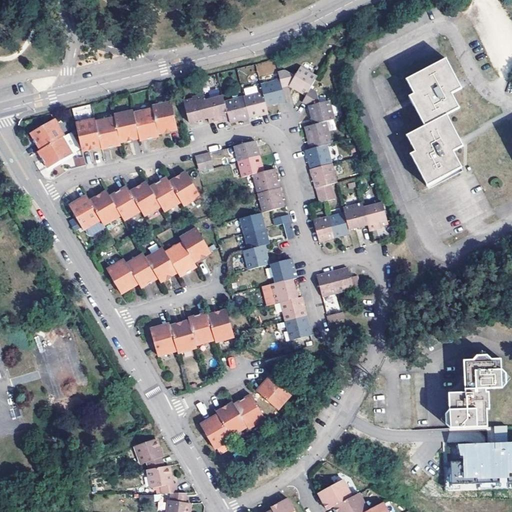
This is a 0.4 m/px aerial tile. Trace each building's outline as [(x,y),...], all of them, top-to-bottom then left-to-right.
[(459,79),(448,58),(408,79),(416,94),(411,97),(412,98),(413,101),(415,103),(426,126),(409,135),(417,152),(413,154),(429,185),(461,168),(465,167),(462,161),(456,150),(462,146),(466,144),(463,140),(462,137),(450,114),(461,108),(454,92),(463,88),(461,83),(459,79)] [(257,63),(258,76),(273,73),(271,61),(257,63)] [(279,80),(281,88),(289,86),(293,89),(305,96),(309,89),(316,77),(298,67),(293,76),(283,70),(276,72),(279,80)] [(260,85),(262,93),(265,106),(273,104),(284,101),(281,88),(279,80),(260,85)] [(324,123),(333,120),(328,102),(318,104),(315,92),(309,89),(305,96),(301,103),(308,107),(311,120),(313,126),(324,123)] [(242,98),(248,119),(256,117),(267,114),(265,106),(262,93),(242,98)] [(202,101),(207,119),(208,123),(219,120),(227,118),(223,103),(221,97),(202,101)] [(197,122),(207,119),(202,101),(202,98),(182,102),(187,124),(197,122)] [(223,103),(227,118),(228,124),(237,122),(248,119),(242,98),(223,103)] [(152,110),(157,135),(167,133),(177,130),(170,103),(151,108),(152,110)] [(132,115),(138,140),(139,143),(149,140),(158,138),(157,135),(152,110),(132,115)] [(113,119),(119,144),(129,142),(138,140),(132,115),(132,112),(113,117),(113,119)] [(120,147),(119,144),(113,119),(94,123),(100,149),(100,151),(110,149),(120,147)] [(40,152),(61,140),(63,138),(53,121),(30,135),(34,142),(40,152)] [(75,126),(81,153),(90,151),(100,149),(94,123),(94,121),(75,126)] [(313,126),(304,128),(306,137),(310,150),(326,145),(330,144),(324,123),(313,126)] [(71,156),(61,140),(40,152),(37,154),(43,162),(47,170),(71,156)] [(238,163),(258,158),(254,142),(234,148),(238,163)] [(310,170),(331,164),(326,145),(310,150),(305,151),(306,156),(310,170)] [(198,173),(211,170),(208,155),(194,158),(198,173)] [(242,178),(253,175),(262,173),(258,158),(238,163),(242,178)] [(315,189),(331,185),(336,184),(331,164),(310,170),(312,177),(315,189)] [(258,194),(278,189),(274,173),(273,170),(262,173),(253,175),(258,194)] [(177,178),(168,184),(180,204),(183,208),(199,198),(184,174),(177,178)] [(159,183),(149,189),(160,208),(164,214),(180,204),(168,184),(166,180),(159,183)] [(129,194),(140,213),(143,219),(160,208),(149,189),(146,184),(139,188),(129,194)] [(317,196),(333,192),(331,185),(315,189),(317,196)] [(119,193),(109,199),(121,218),(123,223),(140,213),(129,194),(125,189),(119,193)] [(258,194),(263,214),(284,208),(280,193),(278,189),(258,194)] [(319,204),(335,200),(333,192),(317,196),(319,204)] [(89,203),(101,222),(104,228),(121,218),(109,199),(106,194),(99,198),(89,203)] [(84,232),(101,222),(89,203),(86,198),(69,208),(74,216),(84,232)] [(364,209),(368,225),(369,229),(377,227),(388,224),(382,204),(364,209)] [(349,230),(368,225),(364,209),(363,206),(344,211),(344,214),(349,230)] [(244,235),(265,229),(261,214),(240,219),(244,235)] [(329,218),(334,238),(349,234),(349,230),(344,214),(329,218)] [(274,227),(282,224),(290,222),(288,215),(272,219),(274,227)] [(329,218),(313,222),(318,242),(334,238),(329,218)] [(104,228),(101,222),(84,232),(87,238),(91,239),(105,230),(104,228)] [(282,224),(287,240),(294,238),(290,222),(282,224)] [(248,251),(264,246),(269,245),(268,240),(265,229),(244,235),(248,251)] [(179,240),(182,245),(193,264),(203,259),(210,254),(196,230),(179,240)] [(177,275),(179,279),(189,273),(196,268),(193,264),(182,245),(165,255),(177,275)] [(247,271),(268,265),(265,252),(264,246),(248,251),(243,252),(247,271)] [(169,279),(177,275),(165,255),(162,250),(146,260),(158,281),(160,285),(169,279)] [(127,267),(139,287),(141,290),(150,285),(158,281),(146,260),(143,256),(127,267)] [(275,284),(292,280),(297,278),(293,263),(292,259),(270,265),(275,284)] [(127,267),(124,262),(108,272),(115,283),(122,296),(139,287),(127,267)] [(353,289),(355,294),(362,292),(358,276),(351,278),(348,268),(345,269),(332,272),(337,293),(353,289)] [(337,293),(332,272),(320,275),(316,276),(322,297),(337,293)] [(280,303),(297,299),(295,293),(292,280),(275,284),(271,285),(276,305),(280,303)] [(280,303),(285,322),(307,317),(303,303),(302,298),(297,299),(280,303)] [(207,318),(214,342),(215,345),(233,339),(225,312),(217,315),(207,318)] [(329,324),(345,320),(343,312),(327,317),(329,324)] [(188,321),(188,323),(196,348),(214,342),(207,318),(206,315),(198,318),(188,321)] [(291,341),(311,336),(310,331),(307,317),(285,322),(291,341)] [(170,328),(177,353),(178,356),(196,350),(196,348),(188,323),(180,326),(170,328)] [(170,328),(169,326),(151,331),(155,345),(159,359),(177,353),(170,328)] [(503,389),(501,361),(465,363),(466,395),(450,395),(451,428),(488,427),(487,411),(489,411),(489,394),(486,394),(486,390),(503,389)] [(258,393),(278,412),(291,397),(270,380),(258,393)] [(244,402),(235,407),(248,429),(249,432),(266,422),(252,398),(244,402)] [(218,417),(231,439),(248,429),(235,407),(234,406),(226,410),(217,415),(218,417)] [(231,439),(218,417),(202,426),(207,435),(216,450),(232,441),(231,439)] [(507,427),(496,427),(496,443),(508,443),(507,427)] [(148,470),(164,468),(155,440),(137,447),(143,464),(146,463),(148,470)] [(475,444),(463,445),(464,457),(464,461),(451,462),(451,464),(451,466),(451,485),(511,482),(511,442),(508,443),(496,443),(492,444),(488,444),(480,444),(475,444)] [(171,495),(177,495),(175,484),(172,485),(168,467),(164,468),(148,470),(152,488),(160,487),(162,495),(171,495)] [(337,505),(354,496),(345,479),(324,490),(328,497),(329,500),(326,501),(330,508),(337,505)] [(328,497),(324,490),(321,491),(326,501),(329,500),(328,497)] [(360,492),(354,496),(337,505),(340,511),(364,511),(370,509),(360,492)] [(164,495),(141,494),(139,511),(156,511),(157,508),(163,509),(164,495)] [(177,495),(171,495),(168,511),(188,511),(189,504),(186,503),(186,495),(177,495)] [(284,507),(291,503),(290,500),(280,505),(281,508),(284,507)] [(388,511),(384,502),(370,509),(364,511),(388,511)] [(295,511),(291,503),(284,507),(281,508),(280,505),(272,510),(273,511),(295,511)]
